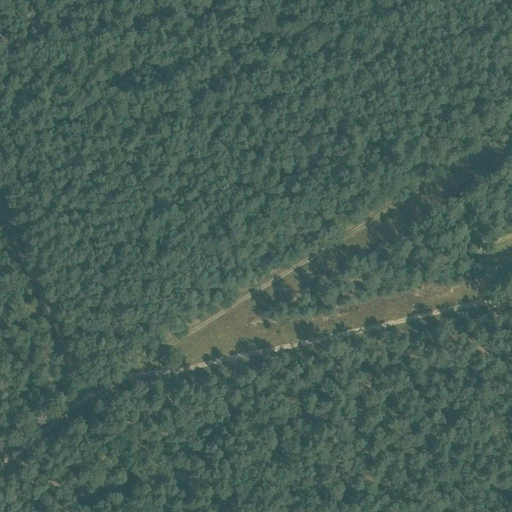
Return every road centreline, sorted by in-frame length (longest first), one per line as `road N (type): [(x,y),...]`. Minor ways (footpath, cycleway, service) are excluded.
road 1 (track): [(0,468),(83,401),(127,378),(511,294)]
road 2 (track): [(127,378),(511,135)]
